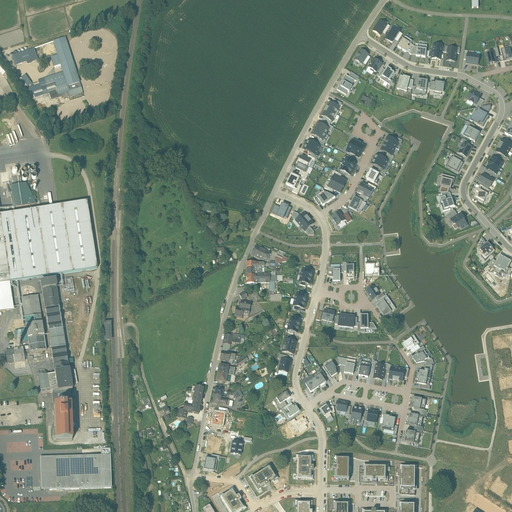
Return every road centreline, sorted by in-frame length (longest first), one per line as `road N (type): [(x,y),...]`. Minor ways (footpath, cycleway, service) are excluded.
road 1 (residential): [(262,216),(230,298),(203,429)]
road 2 (track): [(194,486),(153,401),(136,327),(124,326),(131,340)]
road 3 (unclassified): [(357,36),(272,193)]
road 4 (residential): [(511,250),(463,195),(503,106)]
road 5 (residential): [(196,475),(236,482),(255,510),(284,492),(322,491)]
road 6 (residential): [(306,409),(295,376),(316,291)]
road 7 (residential): [(468,78),(414,68),(357,36)]
